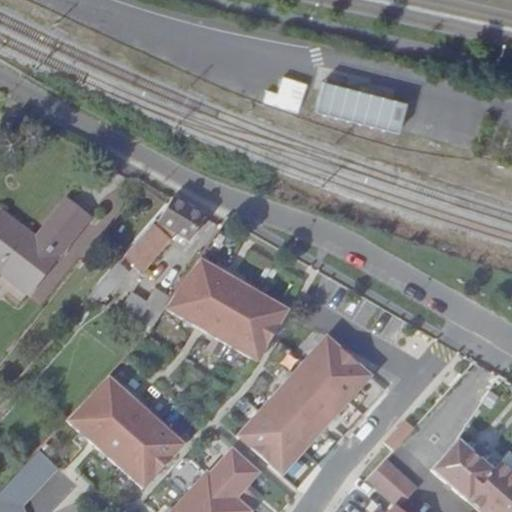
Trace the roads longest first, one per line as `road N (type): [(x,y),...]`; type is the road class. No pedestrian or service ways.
road 1 (residential): [(0,79),(187,184),(372,262),(511,348)]
road 2 (secondary): [(372,0),(511,30)]
